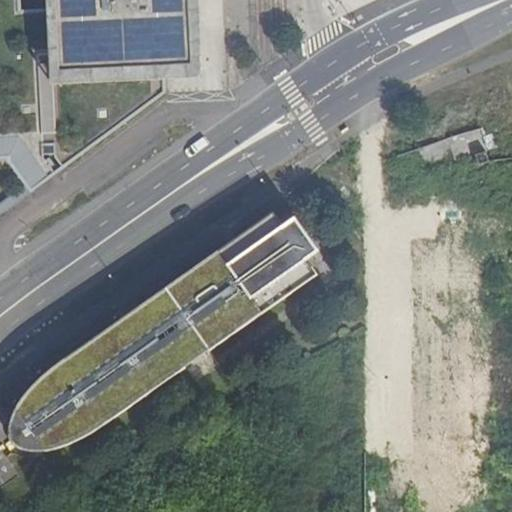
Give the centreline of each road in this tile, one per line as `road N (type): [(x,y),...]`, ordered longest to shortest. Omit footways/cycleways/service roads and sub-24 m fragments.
road 1 (secondary): [(337,61),(0,299)]
road 2 (secondary): [(0,333),(201,190),(312,125)]
road 3 (secondary): [(312,125),(511,12)]
road 4 (secondary): [(456,0),(337,61)]
